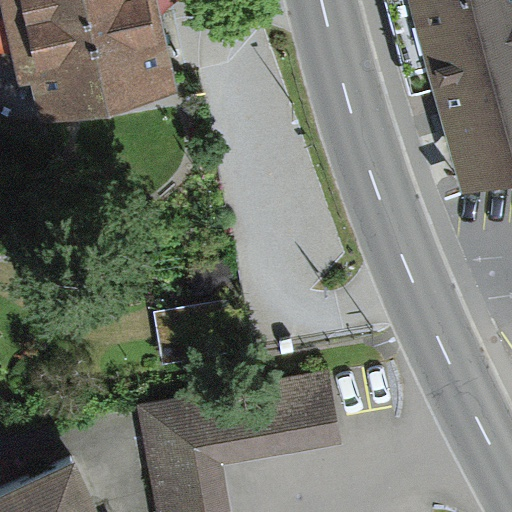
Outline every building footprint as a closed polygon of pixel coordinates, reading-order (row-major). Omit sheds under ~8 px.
[(45,101),(176,72),(159,0),(0,0),(0,51),(16,48),(17,55),(34,51),(45,101)] [(511,0),(412,0),(459,173),(511,158),(511,0)] [(222,255),(188,260),(190,278),(225,273),(222,255)] [(224,293),(154,304),(163,358),(233,347),(224,293)] [(342,435),(330,364),(138,398),(158,511),(233,511),(224,456),(342,435)] [(110,511),(77,436),(0,469),(0,511),(110,511)]
